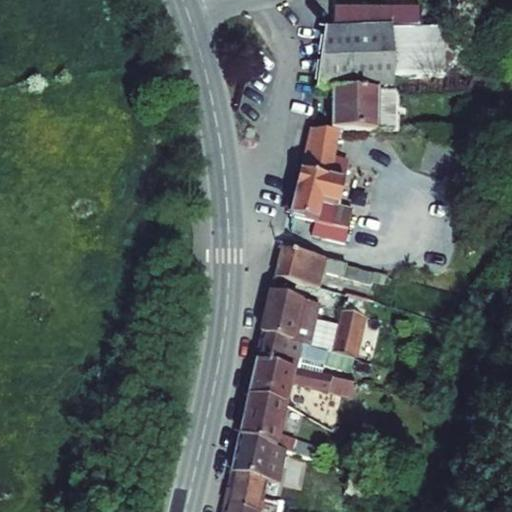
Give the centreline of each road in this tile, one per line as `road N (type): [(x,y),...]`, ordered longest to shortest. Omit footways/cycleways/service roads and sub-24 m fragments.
road 1 (secondary): [(230,249),(225,331),(186,511)]
road 2 (residential): [(262,0),(285,73),(268,152),(230,249)]
road 3 (secondary): [(186,14),(219,134),(230,249)]
